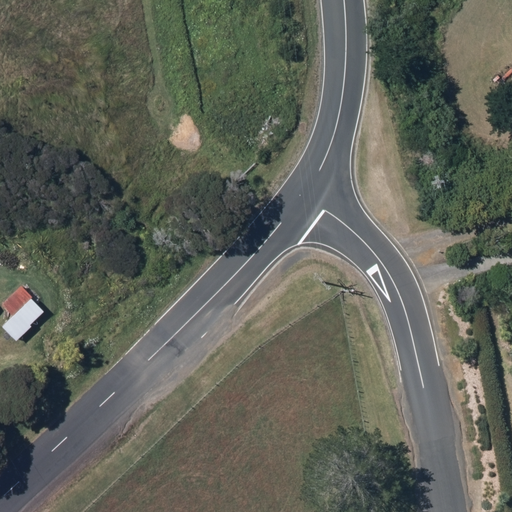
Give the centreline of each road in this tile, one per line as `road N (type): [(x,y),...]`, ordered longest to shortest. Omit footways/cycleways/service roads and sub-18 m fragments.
road 1 (tertiary): [(0,500),(238,272),(301,195)]
road 2 (residential): [(448,511),(396,286),(355,233),(301,195)]
road 3 (tertiary): [(301,195),(334,136),(344,0)]
